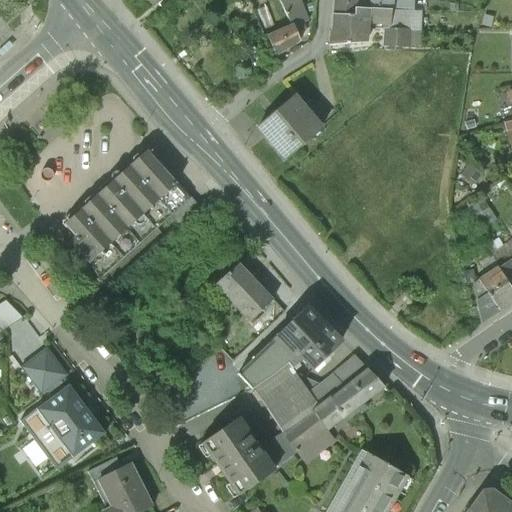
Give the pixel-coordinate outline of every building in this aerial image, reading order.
[(300,0),(283,0),(279,1),(293,29),(296,36),(305,32),(303,25),(309,21),(300,0)] [(369,0),(334,0),(333,17),(355,20),(357,12),(370,11),(422,12),(422,3),(370,1),(369,0)] [(275,29),(266,8),(257,12),(265,32),(275,29)] [(367,45),(369,26),(370,11),(357,12),(355,20),(333,17),(331,47),(367,45)] [(420,47),(422,12),(370,11),(369,26),(385,26),(384,46),(420,47)] [(301,46),(296,36),(293,29),(267,39),(277,60),(301,46)] [(270,56),(264,41),(252,46),(234,58),(248,77),(265,67),(260,60),(270,56)] [(294,96),(258,126),(284,158),(321,128),(294,96)] [(147,152),(64,225),(74,240),(69,244),(89,265),(99,281),(171,215),(189,199),(147,152)] [(475,188),(485,174),(472,165),(462,178),(475,188)] [(45,172),(44,174),(43,176),(43,178),(44,180),(46,182),(48,183),(50,183),(52,183),(53,182),(55,180),(56,179),(56,177),(56,175),(55,173),(53,171),(51,170),(49,170),(47,171),(45,172)] [(189,199),(171,215),(180,225),(198,209),(189,199)] [(469,207),(475,218),(488,211),(483,200),(469,207)] [(511,258),(499,268),(511,292),(511,258)] [(228,274),(214,287),(248,324),(272,302),(239,266),(229,275),(228,274)] [(483,322),(511,302),(511,292),(499,268),(480,281),(488,293),(479,300),(483,322)] [(462,285),(474,283),(473,271),(461,272),(462,285)] [(475,284),(479,300),(488,293),(480,281),(475,284)] [(307,308),(274,339),(296,363),(301,359),(312,371),(327,357),(326,356),(341,342),(324,325),(323,326),(307,308)] [(252,391),(253,390),(272,377),(288,365),(292,370),(297,365),(296,363),(274,339),(237,375),(252,391)] [(45,391),(60,381),(66,376),(46,348),(19,368),(40,395),(45,391)] [(323,382),(308,391),(319,407),(363,375),(350,360),(340,369),(323,382)] [(314,411),(319,407),(308,391),(292,370),(288,365),(272,377),(253,390),(285,433),(314,411)] [(319,407),(314,411),(327,430),(384,387),(368,371),(363,375),(319,407)] [(50,398),(18,422),(56,471),(105,434),(68,385),(64,387),(60,381),(45,391),(50,398)] [(336,441),(327,430),(314,411),(285,433),(282,435),(296,454),(304,465),(336,441)] [(237,496),(274,471),(237,418),(201,444),(237,496)] [(296,454),(282,435),(263,448),(276,467),(296,454)] [(366,453),(332,511),(387,511),(408,477),(366,453)] [(92,481),(97,478),(111,471),(106,462),(87,471),(92,481)] [(100,511),(136,511),(151,505),(130,462),(111,471),(97,478),(111,506),(100,511)] [(511,511),(511,499),(493,485),(485,487),(465,511),(511,511)]
